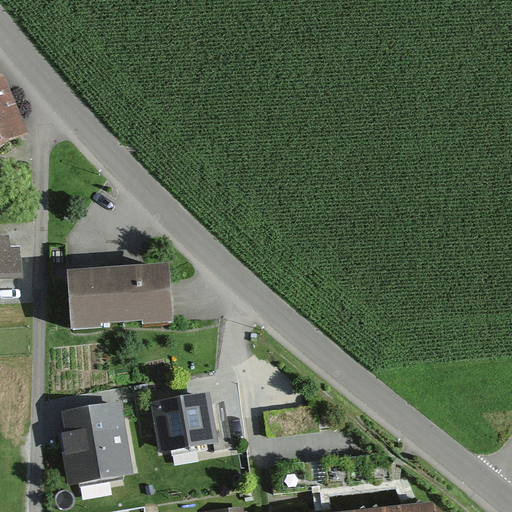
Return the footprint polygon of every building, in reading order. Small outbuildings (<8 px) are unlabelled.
[(0,141),(17,134),(0,94),(0,141)] [(0,282),(17,282),(15,242),(0,242),(0,282)] [(170,272),(70,279),(74,332),(174,325),(170,272)] [(209,397),(155,406),(164,457),(217,448),(209,397)] [(78,435),(63,438),(71,488),(129,479),(118,407),(74,413),(78,435)]
